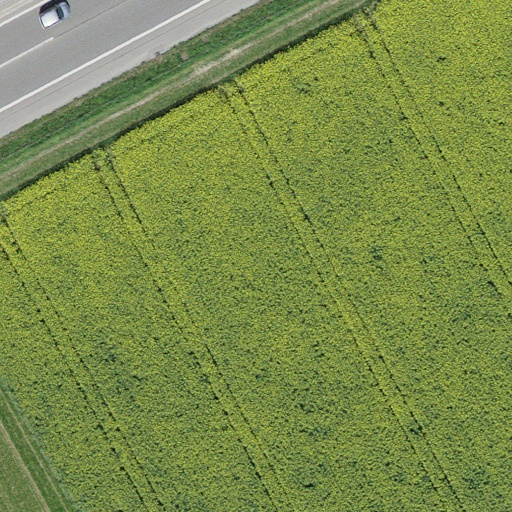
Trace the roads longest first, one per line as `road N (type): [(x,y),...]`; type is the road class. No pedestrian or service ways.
road 1 (track): [(0,188),(357,0)]
road 2 (motorway): [(0,64),(120,0)]
